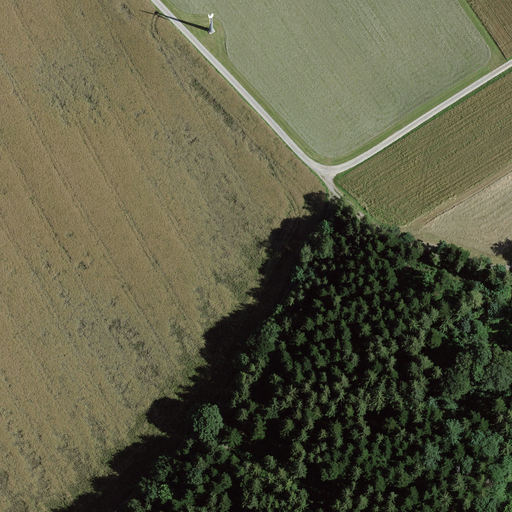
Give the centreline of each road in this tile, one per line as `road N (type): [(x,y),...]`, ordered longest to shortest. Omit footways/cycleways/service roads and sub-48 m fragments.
road 1 (track): [(326,175),(333,192),(327,227),(233,401),(200,434)]
road 2 (track): [(152,0),(326,175)]
road 3 (track): [(326,175),(511,65)]
road 4 (track): [(511,257),(466,258),(401,235),(344,201),(326,175)]
